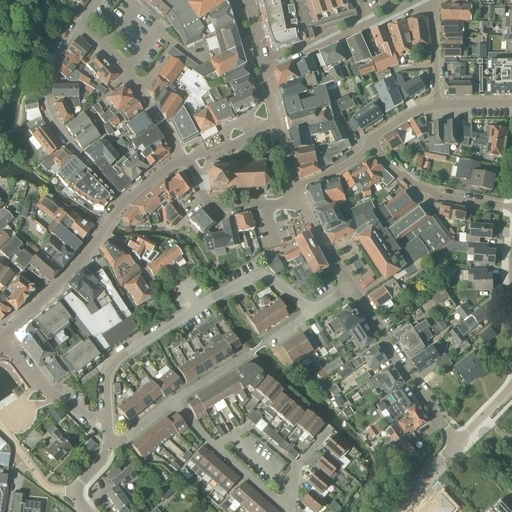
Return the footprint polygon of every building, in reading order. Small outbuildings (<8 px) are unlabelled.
[(70,0),(82,9),(89,0),(70,0)] [(159,2),(160,0),(142,0),(151,8),(159,2)] [(160,0),(159,2),(151,8),(163,19),(165,16),(176,33),(178,32),(179,35),(226,4),(224,0),(160,0)] [(297,30),(284,32),(277,0),(257,0),(264,32),(269,47),(275,51),(299,43),(297,30)] [(306,0),(304,1),(312,24),(309,25),(310,30),(353,16),(347,0),(306,0)] [(193,45),(203,40),(203,39),(232,26),(226,4),(179,35),(184,48),(193,44),(193,45)] [(471,22),(471,7),(441,6),(441,21),(471,22)] [(505,15),(505,7),(495,6),(495,15),(505,15)] [(511,11),(510,20),(503,20),(503,24),(511,24),(511,11)] [(412,47),(430,45),(427,18),(407,20),(412,47)] [(397,58),(404,56),(410,54),(411,59),(413,59),(405,21),(387,27),(397,58)] [(441,23),(441,35),(445,35),(445,34),(458,35),(458,34),(458,28),(464,28),(464,24),(458,24),(458,23),(441,23)] [(511,24),(503,24),(502,29),(509,30),(509,37),(509,38),(511,38),(511,24)] [(211,63),(239,48),(233,28),(204,41),(203,40),(193,45),(194,50),(205,45),(211,62),(211,63)] [(393,52),(393,50),(387,35),(386,36),(383,28),(371,32),(377,48),(381,46),(384,53),(385,55),(374,60),(377,70),(397,62),(393,52)] [(445,46),(460,46),(462,46),(462,40),(473,40),(473,35),(462,35),(462,34),(458,34),(458,35),(445,34),(445,35),(445,46)] [(356,65),(370,60),(360,36),(347,42),(356,65)] [(511,38),(509,38),(509,37),(501,37),(501,42),(508,43),(508,51),(511,51),(511,38)] [(69,55),(79,63),(90,49),(83,45),(85,43),(77,38),(67,53),(69,55)] [(330,68),(345,62),(342,55),(342,54),(339,48),(338,44),(318,53),(320,56),(316,57),(321,68),(322,68),(324,73),(329,71),(331,70),(330,68)] [(443,46),(443,58),(445,58),(445,64),(456,64),(457,64),(457,63),(457,58),(460,58),(460,46),(445,46),(443,46)] [(218,81),(244,65),(239,48),(211,63),(211,62),(200,68),(172,48),(166,56),(170,59),(184,68),(187,71),(198,79),(200,80),(207,86),(209,88),(219,82),(218,81)] [(96,73),(107,64),(98,54),(85,65),(94,75),(96,73)] [(66,80),(74,70),(79,63),(69,55),(56,72),(66,80)] [(309,62),(308,58),(306,58),(301,60),(300,63),(301,65),(307,78),(317,74),(312,61),(309,62)] [(187,71),(184,68),(170,59),(158,77),(171,86),(174,89),(176,87),(178,83),(187,71)] [(493,83),(491,83),(491,86),(491,93),(491,95),(511,95),(511,59),(507,60),(492,61),(492,70),(493,70),(493,83)] [(444,82),(444,90),(448,90),(448,96),(471,95),(471,82),(472,82),(472,77),(465,77),(465,70),(465,66),(460,66),(460,63),(457,63),(457,64),(456,64),(456,71),(455,71),(455,82),(444,82)] [(297,80),(293,68),(291,64),(279,69),(277,70),(275,71),(275,72),(274,74),(274,75),(278,88),(297,80)] [(376,72),(375,72),(373,64),(359,69),(360,76),(361,77),(371,74),(376,72)] [(218,81),(219,82),(222,88),(247,76),(244,65),(218,81)] [(318,73),(317,74),(307,78),(301,65),(293,68),(297,80),(299,83),(278,89),(282,101),(318,89),(317,86),(318,88),(334,83),(333,81),(331,77),(316,82),(314,79),(319,77),(318,73)] [(360,76),(359,69),(357,65),(351,67),(355,78),(360,76)] [(333,81),(334,83),(335,84),(344,80),(339,67),(331,70),(329,71),(331,77),(333,81)] [(77,81),(79,74),(74,70),(66,80),(69,80),(77,81)] [(186,72),(178,83),(193,94),(184,107),(185,111),(188,117),(192,115),(193,118),(190,120),(197,136),(214,128),(200,100),(206,95),(207,95),(207,94),(213,90),(212,87),(212,86),(209,88),(207,86),(200,80),(198,79),(187,71),(186,72)] [(88,87),(90,81),(80,75),(79,74),(77,81),(78,81),(84,85),(88,87)] [(400,76),(392,79),(397,92),(403,89),(409,99),(424,89),(417,79),(406,86),(401,76),(400,76)] [(156,78),(147,92),(155,104),(168,125),(184,99),(186,96),(174,89),(171,86),(158,77),(156,78)] [(234,98),(252,90),(248,78),(229,86),(234,98)] [(376,86),(375,87),(378,95),(378,96),(386,115),(402,105),(397,92),(392,79),(376,86)] [(78,81),(77,81),(69,80),(69,87),(53,87),(53,99),(67,99),(69,106),(71,105),(74,109),(80,108),(79,100),(79,89),(82,89),(84,90),(84,89),(90,93),(92,90),(88,87),(84,85),(78,81)] [(218,98),(227,94),(224,88),(222,90),(218,84),(212,87),(213,90),(218,98)] [(372,85),(366,89),(372,99),(378,96),(378,95),(372,85)] [(103,96),(103,95),(106,91),(98,86),(94,91),(103,96)] [(118,100),(128,93),(123,87),(107,99),(112,106),(119,101),(118,100)] [(297,114),(325,106),(330,105),(325,88),(314,92),(315,99),(305,102),(303,96),(283,103),(286,119),(297,116),(297,114)] [(220,102),(218,98),(213,90),(207,94),(207,95),(212,105),(205,108),(215,128),(224,124),(219,111),(220,111),(217,103),(220,102)] [(228,103),(233,116),(254,107),(256,103),(253,92),(228,103)] [(107,123),(108,122),(115,116),(119,114),(122,111),(134,102),(128,93),(118,100),(119,101),(112,106),(115,110),(111,114),(109,112),(104,115),(102,117),(106,123),(107,123)] [(235,120),(233,116),(228,103),(226,99),(220,102),(217,103),(220,111),(219,111),(224,124),(235,120)] [(25,111),(38,109),(37,101),(23,104),(25,111)] [(72,118),(64,101),(62,101),(54,105),(56,109),(55,110),(56,112),(57,111),(59,116),(59,117),(59,119),(60,118),(62,123),(72,118)] [(122,111),(119,114),(126,123),(129,121),(141,111),(134,102),(122,111)] [(341,113),(349,109),(347,103),(338,106),(341,113)] [(102,117),(104,115),(101,111),(102,111),(98,104),(92,108),(93,109),(89,111),(93,116),(96,114),(104,125),(107,123),(106,123),(102,117)] [(363,112),(371,124),(382,117),(374,105),(363,112)] [(290,132),(308,128),(322,125),(328,123),(327,120),(321,123),(320,121),(334,117),(331,107),(326,108),(325,106),(297,114),(297,116),(286,119),(290,132)] [(181,145),(197,137),(182,107),(171,122),(175,130),(174,131),(178,140),(179,140),(181,145)] [(361,131),(371,124),(363,112),(353,119),(354,119),(347,124),(351,130),(358,126),(361,131)] [(130,133),(147,121),(143,114),(126,127),(114,135),(116,139),(123,134),(128,130),(130,133)] [(91,126),(89,123),(83,115),(65,128),(73,139),(91,126)] [(120,123),(115,116),(108,122),(112,129),(120,123)] [(418,121),(417,118),(408,123),(416,138),(417,138),(420,143),(424,140),(422,135),(425,133),(423,129),(426,127),(426,118),(422,118),(418,121)] [(124,137),(116,143),(117,145),(126,148),(127,147),(128,149),(132,146),(131,145),(131,144),(132,144),(131,143),(152,127),(147,121),(130,133),(124,138),(124,137)] [(340,152),(350,147),(338,121),(328,125),(308,130),(308,128),(290,132),(293,151),(313,147),(311,138),(324,136),(324,134),(331,133),(336,144),(340,152)] [(62,147),(53,135),(46,127),(43,122),(33,129),(29,132),(31,134),(49,157),(56,152),(62,147)] [(108,137),(114,134),(107,123),(102,127),(108,137)] [(458,143),(457,123),(448,123),(448,127),(443,127),(443,123),(434,124),(434,138),(428,138),(428,141),(428,153),(449,156),(450,143),(458,143)] [(405,137),(412,133),(406,124),(399,129),(400,130),(395,133),(394,132),(383,139),(391,152),(402,145),(400,140),(405,137)] [(99,138),(95,132),(91,126),(73,139),(82,151),(99,138)] [(470,139),(471,128),(463,127),(462,138),(470,139)] [(505,144),(506,138),(508,137),(509,134),(507,133),(507,131),(490,128),(489,140),(484,140),(484,136),(475,134),(474,140),(505,144)] [(139,156),(162,141),(153,129),(131,145),(132,146),(139,155),(139,156)] [(504,151),(505,144),(474,140),(473,145),(482,147),(483,142),(488,143),(486,155),(503,158),(503,156),(505,156),(506,152),(504,151)] [(150,168),(168,154),(168,150),(162,141),(139,156),(143,161),(150,168)] [(108,167),(113,163),(118,159),(105,144),(98,143),(84,154),(95,164),(101,159),(108,167)] [(293,151),(293,152),(296,168),(317,164),(320,171),(332,164),(330,159),(341,154),(340,152),(336,144),(325,147),(313,149),(313,147),(293,151)] [(56,152),(49,157),(40,166),(46,173),(55,164),(60,170),(73,159),(63,149),(58,154),(56,152)] [(445,162),(446,157),(428,154),(429,153),(425,152),(425,157),(427,158),(445,162)] [(147,169),(141,162),(135,155),(133,158),(129,154),(122,160),(138,177),(147,169)] [(78,178),(74,174),(81,167),(74,159),(56,175),(67,187),(67,188),(78,178)] [(117,178),(108,167),(101,159),(95,164),(94,165),(104,175),(102,176),(119,193),(131,183),(123,173),(117,178)] [(131,183),(138,177),(122,160),(116,166),(113,163),(108,167),(117,178),(123,173),(131,183)] [(255,162),(255,160),(253,160),(253,162),(247,163),(247,161),(245,161),(245,163),(236,163),(236,161),(234,161),(235,164),(225,164),(225,162),(224,162),(224,164),(213,165),(212,164),(210,165),(212,166),(213,170),(210,170),(208,172),(207,171),(206,172),(208,174),(209,182),(210,191),(207,193),(208,195),(211,193),(225,192),(225,194),(227,194),(226,192),(236,191),(236,194),(238,194),(238,191),(246,191),(246,193),(248,193),(248,191),(254,191),(254,193),(256,193),(256,190),(263,190),(264,193),(265,192),(264,190),(268,185),(271,185),(272,184),(269,183),(269,176),(271,175),(270,173),(268,175),(265,171),(268,169),(267,165),(265,163),(266,162),(264,160),(262,162),(255,162)] [(368,184),(370,187),(380,181),(387,188),(394,180),(375,161),(373,162),(371,160),(368,162),(359,167),(366,180),(366,181),(368,184)] [(459,160),(456,179),(464,180),(463,186),(470,187),(469,190),(480,192),(481,189),(492,191),(495,177),(476,173),(478,164),(459,160)] [(147,169),(150,168),(143,161),(141,162),(147,169)] [(320,173),(320,171),(317,164),(296,168),(300,181),(303,179),(320,173)] [(366,181),(366,180),(359,167),(352,172),(362,188),(368,184),(366,181)] [(67,188),(67,187),(61,192),(69,198),(72,198),(74,195),(93,208),(103,209),(114,198),(86,171),(78,178),(67,188)] [(368,184),(362,188),(352,172),(343,178),(349,190),(355,187),(359,193),(361,191),(365,198),(371,196),(370,188),(370,187),(368,184)] [(174,210),(176,209),(169,201),(174,197),(177,201),(192,190),(181,174),(167,183),(174,192),(165,198),(168,202),(174,210)] [(313,210),(345,201),(338,180),(311,187),(307,188),(306,189),(305,191),(306,193),(313,210)] [(174,192),(167,183),(166,184),(164,181),(163,182),(162,182),(148,195),(159,207),(161,210),(162,211),(163,224),(171,229),(182,218),(176,209),(174,210),(168,202),(165,198),(174,192)] [(416,208),(414,206),(415,205),(405,191),(386,206),(372,215),(371,214),(374,211),(363,216),(353,221),(344,225),(326,234),(328,239),(331,244),(332,245),(356,234),(360,239),(359,240),(368,254),(367,254),(377,269),(377,268),(386,282),(395,276),(403,270),(418,258),(425,267),(434,260),(432,257),(450,243),(430,219),(420,205),(416,208)] [(43,195),(36,207),(44,212),(54,221),(53,222),(79,245),(94,228),(87,223),(86,224),(79,219),(79,220),(71,212),(65,217),(61,214),(64,211),(54,202),(51,200),(48,198),(43,195)] [(153,212),(159,207),(148,195),(131,208),(131,209),(137,214),(139,212),(144,217),(146,219),(148,227),(157,225),(153,212)] [(363,216),(374,211),(375,210),(371,201),(349,211),(353,221),(363,216)] [(19,215),(21,205),(15,203),(13,213),(19,215)] [(470,221),(472,212),(466,211),(467,208),(442,203),(440,210),(441,210),(440,216),(443,216),(443,217),(448,218),(448,219),(464,222),(464,220),(470,221)] [(326,234),(344,225),(335,206),(314,211),(325,234),(326,234)] [(139,212),(137,214),(131,209),(121,220),(127,226),(130,224),(133,227),(137,227),(144,221),(142,218),(144,217),(139,212)] [(203,236),(208,231),(214,225),(200,210),(189,221),(203,236)] [(0,231),(11,220),(4,212),(0,215),(0,231)] [(248,214),(233,218),(233,221),(237,234),(238,240),(239,239),(240,245),(241,250),(242,249),(249,248),(247,237),(245,238),(243,232),(253,229),(251,225),(248,214)] [(51,237),(46,232),(33,220),(33,229),(42,237),(51,237)] [(208,231),(203,236),(200,239),(204,243),(206,253),(214,251),(226,248),(226,249),(239,246),(233,221),(221,224),(223,233),(211,236),(210,234),(208,231)] [(79,245),(53,222),(47,229),(49,233),(74,255),(81,247),(79,245)] [(491,239),(492,227),(471,226),(470,231),(466,231),(466,242),(479,243),(479,238),(491,239)] [(0,250),(10,241),(2,232),(0,233),(0,250)] [(301,253),(315,245),(312,240),(309,234),(295,242),(298,248),(284,256),(284,257),(287,263),(293,260),(298,258),(302,256),(301,253)] [(10,241),(0,250),(0,253),(9,262),(23,247),(17,242),(19,239),(15,235),(10,241)] [(62,269),(73,256),(51,238),(40,251),(62,269)] [(154,246),(139,238),(136,244),(130,241),(127,248),(132,251),(130,253),(132,254),(139,261),(141,257),(146,260),(145,261),(150,264),(158,254),(154,252),(156,248),(154,247),(154,246)] [(115,279),(133,265),(126,258),(105,243),(99,250),(115,279)] [(314,263),(322,258),(315,245),(301,253),(302,256),(298,258),(302,265),(304,267),(313,261),(314,263)] [(469,251),(468,255),(474,255),(474,264),(494,265),(494,252),(486,251),(486,246),(469,245),(469,251)] [(344,254),(359,275),(371,267),(356,246),(344,254)] [(177,265),(183,261),(180,257),(181,256),(175,247),(147,269),(152,278),(174,261),(177,265)] [(244,258),(251,256),(250,248),(242,249),(244,258)] [(29,266),(40,253),(39,252),(37,255),(33,251),(31,254),(25,249),(12,265),(22,273),(29,265),(29,266)] [(40,253),(29,266),(34,270),(31,273),(45,285),(59,270),(40,253)] [(266,265),(276,255),(265,257),(266,265)] [(284,259),(284,257),(277,256),(276,255),(266,265),(275,275),(285,270),(278,259),(284,259)] [(293,285),(296,291),(308,285),(306,281),(321,272),(322,273),(325,274),(328,273),(328,270),(327,269),(327,268),(322,258),(314,263),(313,261),(304,267),(302,265),(297,268),(292,271),(298,282),(293,285)] [(418,258),(403,270),(407,274),(409,277),(416,272),(417,273),(425,267),(418,258)] [(120,287),(139,272),(133,265),(115,279),(120,287)] [(3,270),(0,274),(0,286),(3,289),(13,275),(4,268),(3,269),(3,270)] [(487,276),(487,270),(469,271),(469,282),(474,282),(474,290),(492,290),(492,276),(487,276)] [(94,283),(82,271),(68,287),(71,290),(56,301),(92,347),(103,340),(110,351),(140,332),(104,276),(94,283)] [(22,306),(30,297),(30,296),(31,294),(33,294),(31,289),(15,277),(0,297),(0,304),(7,308),(8,306),(16,312),(22,305),(22,306)] [(137,308),(151,298),(138,278),(124,287),(137,308)] [(392,300),(402,293),(394,282),(369,299),(377,310),(381,307),(385,312),(394,306),(390,301),(392,300)] [(259,300),(271,293),(269,289),(257,295),(259,300)] [(443,290),(432,298),(437,305),(448,297),(443,290)] [(422,296),(417,292),(413,296),(417,300),(422,296)] [(268,300),(265,301),(279,322),(289,315),(285,309),(284,310),(278,300),(271,304),(268,300)] [(265,308),(258,312),(268,329),(279,322),(265,301),(262,304),(265,308)] [(467,302),(456,311),(463,321),(472,314),(470,310),(472,309),(467,302)] [(477,325),(496,310),(490,302),(471,317),(464,323),(468,328),(476,322),(477,325)] [(101,359),(92,347),(57,303),(31,324),(45,342),(45,343),(74,380),(101,359)] [(0,322),(11,311),(7,308),(0,304),(0,322)] [(346,335),(363,323),(352,306),(344,312),(346,314),(336,320),(327,326),(334,336),(341,332),(344,336),(346,335)] [(247,312),(244,314),(258,335),(268,329),(258,312),(251,317),(247,312)] [(210,328),(218,323),(215,319),(207,324),(210,328)] [(427,331),(431,329),(436,326),(431,319),(423,324),(412,331),(410,327),(395,337),(401,348),(427,331)] [(397,329),(406,324),(404,320),(395,325),(397,329)] [(375,341),(369,332),(363,323),(346,335),(344,336),(341,339),(344,343),(348,340),(348,339),(352,336),(355,342),(361,351),(375,341)] [(467,329),(463,323),(456,328),(459,332),(463,338),(467,335),(464,332),(467,329)] [(52,386),(68,374),(31,324),(14,337),(52,386)] [(427,331),(401,348),(408,359),(424,349),(421,345),(432,338),(442,332),(438,324),(436,326),(431,329),(427,331)] [(463,338),(459,332),(456,328),(448,334),(455,343),(458,348),(466,341),(463,338)] [(486,345),(497,336),(489,328),(479,337),(486,345)] [(192,339),(200,335),(197,330),(189,335),(192,339)] [(223,341),(230,352),(240,347),(231,332),(221,338),(223,341)] [(323,359),(328,355),(325,350),(331,346),(322,332),(316,337),(324,348),(318,352),(323,359)] [(292,364),(313,351),(302,334),(281,347),(292,364)] [(173,350),(181,346),(178,341),(170,346),(173,350)] [(230,353),(230,352),(223,341),(214,346),(223,362),(232,356),(230,353)] [(341,345),(339,341),(332,346),(336,351),(343,347),(341,345)] [(466,341),(458,348),(459,349),(454,353),(458,357),(470,347),(466,341)] [(214,367),(223,362),(214,346),(205,352),(214,367)] [(379,367),(386,362),(376,347),(355,361),(359,367),(366,363),(371,371),(379,367)] [(436,367),(448,359),(447,358),(445,354),(439,358),(432,347),(410,362),(418,373),(433,363),(432,363),(433,362),(436,367)] [(137,365),(142,361),(141,360),(149,355),(146,350),(138,355),(132,359),(137,365)] [(214,367),(205,352),(200,355),(197,351),(193,354),(194,355),(204,373),(214,367)] [(479,378),(487,372),(473,354),(454,369),(468,386),(479,377),(479,378)] [(195,378),(204,373),(194,355),(191,357),(192,360),(186,363),(195,378)] [(305,368),(312,364),(308,359),(302,363),(305,368)] [(448,359),(436,367),(441,373),(452,365),(448,359)] [(344,366),(343,366),(339,360),(324,370),(328,376),(338,369),(338,370),(344,366)] [(344,366),(338,370),(336,371),(343,381),(355,372),(349,362),(343,366),(344,366)] [(123,373),(130,366),(127,363),(120,369),(123,373)] [(185,384),(195,378),(186,363),(176,369),(185,384)] [(254,390),(265,377),(256,369),(249,366),(241,368),(231,374),(240,389),(241,391),(246,388),(248,388),(253,391),(254,390)] [(404,384),(398,375),(392,366),(375,378),(369,381),(373,387),(361,394),(364,399),(372,394),(374,398),(382,394),(381,392),(383,391),(386,395),(404,384)] [(161,378),(173,392),(181,385),(170,371),(161,378)] [(367,381),(373,377),(370,372),(363,376),(367,381)] [(231,395),(240,389),(231,374),(222,380),(231,395)] [(255,390),(251,395),(254,398),(258,401),(262,397),(273,383),(265,377),(254,390),(255,390)] [(164,399),(173,392),(161,378),(157,381),(154,378),(151,381),(150,381),(161,395),(164,399)] [(222,400),(231,395),(222,380),(213,385),(222,400)] [(153,402),(161,395),(150,381),(142,388),(153,402)] [(282,391),(274,384),(273,383),(262,397),(267,401),(264,405),(267,408),(270,404),(279,394),(282,391)] [(213,406),(222,400),(213,385),(203,391),(213,406)] [(418,406),(410,393),(405,386),(390,395),(396,404),(386,411),(394,423),(404,416),(405,415),(418,406)] [(144,408),(153,402),(142,388),(133,395),(144,408)] [(204,411),(213,406),(203,391),(194,396),(197,400),(204,411)] [(276,414),(287,401),(279,394),(270,404),(267,408),(264,412),(272,419),(276,415),(276,414)] [(136,415),(144,408),(133,395),(125,402),(136,415)] [(338,408),(345,404),(341,398),(332,404),(335,409),(338,408)] [(206,415),(204,411),(197,400),(187,406),(196,421),(206,415)] [(284,421),(295,408),(287,401),(276,414),(276,415),(284,421)] [(128,422),(136,415),(125,402),(117,409),(128,422)] [(381,412),(387,408),(384,403),(377,406),(381,412)] [(398,425),(387,432),(397,447),(399,451),(395,453),(404,466),(418,457),(409,444),(406,446),(404,442),(406,441),(403,436),(411,431),(413,433),(429,422),(418,406),(405,415),(405,416),(406,418),(397,424),(398,425)] [(57,424),(65,417),(56,408),(49,415),(57,424)] [(294,425),(303,415),(295,408),(284,421),(289,426),(285,430),(289,433),(293,429),(292,428),(295,425),(294,425)] [(346,418),(353,413),(350,408),(342,412),(346,418)] [(259,417),(260,417),(253,411),(246,419),(255,427),(258,423),(254,420),(257,416),(259,417)] [(303,432),(314,419),(306,412),(303,415),(294,425),(295,425),(303,432)] [(167,422),(175,433),(178,436),(186,429),(175,415),(167,422)] [(175,433),(167,422),(164,418),(156,425),(167,439),(175,433)] [(234,430),(239,427),(233,418),(229,421),(234,430)] [(314,419),(303,432),(308,437),(305,441),(308,444),(312,440),(312,439),(323,426),(314,419)] [(271,421),(264,428),(268,433),(276,426),(271,421)] [(372,440),(383,433),(377,424),(366,431),(372,440)] [(158,446),(167,439),(156,425),(147,432),(158,446)] [(68,455),(72,450),(61,440),(62,438),(56,432),(57,431),(53,426),(46,433),(51,437),(50,438),(56,444),(46,454),(56,463),(66,453),(68,455)] [(220,438),(224,436),(219,427),(214,429),(220,438)] [(277,445),(281,440),(276,435),(278,433),(275,430),(271,434),(274,437),(271,440),(277,445)] [(153,450),(158,446),(147,432),(139,439),(150,453),(150,452),(153,455),(156,453),(153,450)] [(328,458),(337,467),(338,466),(343,471),(350,463),(344,457),(349,451),(347,449),(333,437),(325,447),(332,454),(328,458)] [(141,460),(150,453),(139,439),(130,446),(141,460)] [(92,449),(96,445),(90,440),(87,444),(92,449)] [(287,448),(288,446),(281,440),(277,445),(287,454),(290,451),(287,448)] [(290,451),(287,454),(294,460),(299,455),(292,449),(295,447),(291,443),(289,446),(288,446),(287,448),(290,451)] [(198,469),(211,455),(202,447),(185,466),(188,468),(192,464),(198,469)] [(185,462),(191,455),(187,452),(181,459),(185,462)] [(204,482),(220,463),(211,455),(198,469),(205,475),(201,479),(204,482)] [(337,467),(328,458),(325,455),(316,464),(323,471),(320,475),(330,484),(337,476),(333,472),(338,467),(337,467)] [(177,472),(180,468),(173,462),(170,466),(177,472)] [(216,485),(229,470),(220,463),(204,482),(206,484),(210,479),(216,485)] [(360,466),(359,470),(362,473),(366,472),(367,467),(364,464),(360,466)] [(124,487),(137,477),(130,467),(110,482),(116,489),(106,496),(114,506),(112,509),(114,511),(115,511),(117,511),(127,511),(125,508),(129,505),(128,505),(136,500),(131,494),(128,496),(122,488),(124,487)] [(113,471),(106,476),(110,480),(116,476),(121,472),(117,468),(113,471)] [(229,470),(216,485),(222,490),(219,495),(222,497),(238,478),(229,470)] [(331,485),(330,484),(320,475),(316,472),(308,482),(315,488),(311,493),(321,502),(328,493),(325,491),(331,485)] [(178,488),(173,483),(169,487),(168,486),(160,495),(166,501),(174,492),(178,488)] [(240,506),(253,491),(244,483),(227,502),(229,504),(233,500),(240,506)] [(249,511),(262,499),(253,491),(240,506),(245,511),(244,511),(249,511)] [(321,502),(311,493),(310,492),(302,502),(307,506),(303,511),(320,511),(319,511),(324,505),(321,502)] [(39,511),(41,504),(21,502),(22,495),(13,494),(10,511),(39,511)] [(452,511),(454,511),(441,498),(426,511),(452,511)] [(262,499),(249,511),(265,511),(270,507),(262,499)] [(224,503),(220,507),(224,511),(228,507),(224,503)]
